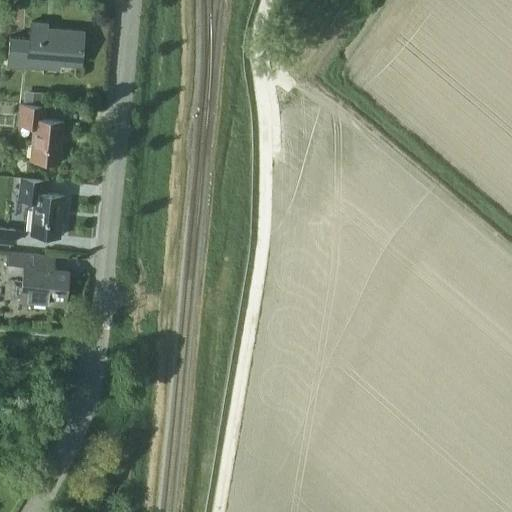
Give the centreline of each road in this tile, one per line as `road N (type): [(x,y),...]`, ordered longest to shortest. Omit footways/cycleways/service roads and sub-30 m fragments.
road 1 (residential): [(29,511),(87,403),(126,0)]
road 2 (track): [(217,511),(262,223),(261,71)]
